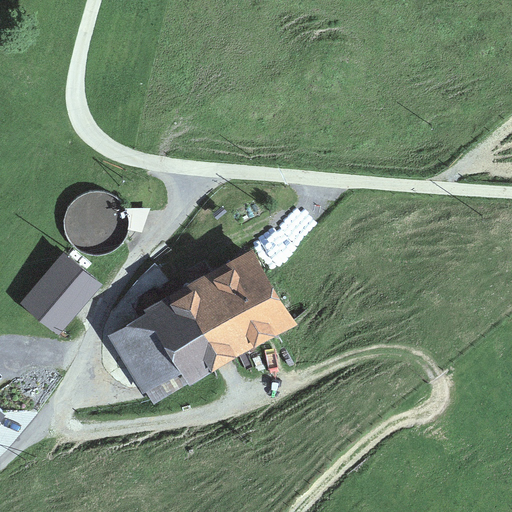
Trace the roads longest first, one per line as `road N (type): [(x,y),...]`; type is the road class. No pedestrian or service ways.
road 1 (track): [(38,428),(175,420),(244,402),(362,353),(404,350),(433,370),(440,386),(433,406),(367,442),(300,511)]
road 2 (track): [(0,465),(66,391),(199,169)]
road 3 (track): [(95,0),(76,75),(80,119),(114,151),(199,169)]
road 4 (track): [(199,169),(443,188)]
